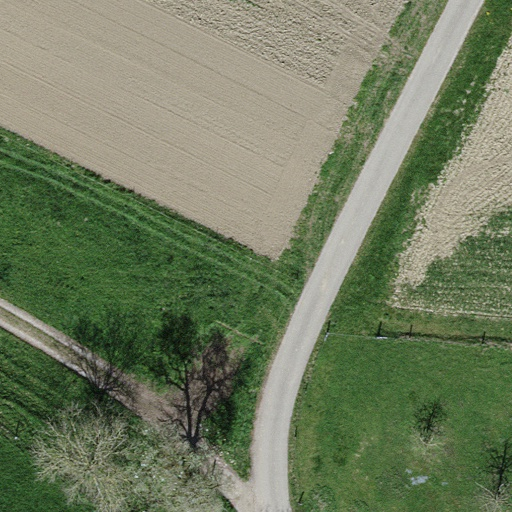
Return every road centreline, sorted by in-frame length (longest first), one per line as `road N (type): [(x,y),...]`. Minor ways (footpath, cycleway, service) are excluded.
road 1 (unclassified): [(277,511),(273,425),(289,360),(467,0)]
road 2 (track): [(253,511),(182,437),(0,321)]
